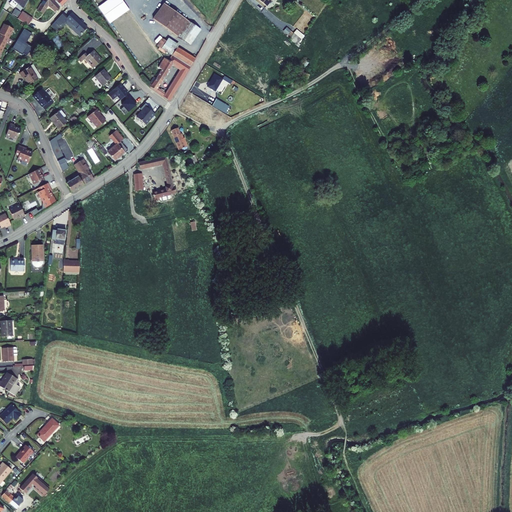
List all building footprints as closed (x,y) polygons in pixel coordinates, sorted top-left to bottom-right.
[(12,0),(22,9),(23,7),(26,0),(12,0)] [(58,7),(60,6),(52,0),(42,0),(37,9),(43,13),(48,5),(55,11),(58,7)] [(257,0),(256,1),(266,8),(272,0),(257,0)] [(191,43),(200,29),(165,3),(157,14),(153,20),(181,39),(183,36),(191,43)] [(15,19),(26,25),(30,19),(19,13),(15,19)] [(79,34),(87,26),(74,14),(67,22),(79,34)] [(0,27),(0,38),(5,42),(10,32),(0,27)] [(306,37),(296,29),(294,33),(286,27),(282,33),(299,46),(306,37)] [(189,45),(191,43),(183,36),(181,39),(189,45)] [(171,55),(168,52),(173,44),(177,46),(177,45),(162,37),(154,50),(164,57),(168,60),(171,55)] [(22,53),(26,55),(28,52),(31,49),(26,47),(27,46),(16,39),(10,49),(21,55),(22,53)] [(168,52),(171,55),(177,46),(173,44),(168,52)] [(171,55),(168,60),(164,57),(157,68),(161,70),(150,88),(171,100),(196,57),(177,45),(177,46),(171,55)] [(84,57),(93,66),(101,58),(93,49),(87,54),(85,51),(78,57),(81,60),(84,57)] [(22,59),(29,65),(35,58),(28,52),(26,55),(22,59)] [(17,78),(24,86),(33,80),(34,79),(36,78),(36,77),(35,76),(34,76),(26,66),(14,75),(16,79),(17,78)] [(97,78),(104,87),(114,81),(106,71),(97,78)] [(222,77),(214,72),(207,84),(215,89),(222,77)] [(122,91),(120,87),(107,96),(110,101),(112,101),(116,98),(119,102),(127,97),(124,93),(122,91)] [(28,97),(34,105),(42,97),(37,91),(28,97)] [(224,98),(218,95),(213,102),(220,106),(224,98)] [(34,105),(39,112),(48,105),(42,97),(34,105)] [(129,100),(121,105),(123,108),(119,111),(123,116),(136,107),(133,103),(132,104),(129,100)] [(148,110),(145,107),(139,112),(141,114),(135,120),(143,128),(153,118),(149,115),(147,114),(148,113),(146,112),(148,110)] [(97,115),(94,111),(84,119),(88,124),(89,124),(94,130),(102,124),(98,118),(98,119),(96,116),(97,115)] [(54,114),(45,120),(53,132),(63,125),(54,114)] [(3,137),(14,141),(18,131),(11,128),(12,126),(8,125),(3,137)] [(105,153),(112,162),(125,150),(118,142),(120,140),(111,129),(105,134),(114,145),(105,153)] [(172,132),(178,145),(186,141),(183,133),(181,134),(178,129),(172,132)] [(90,142),(102,156),(104,154),(92,140),(90,142)] [(178,145),(181,152),(191,147),(187,140),(186,141),(178,145)] [(53,152),(59,164),(66,160),(64,155),(71,152),(67,144),(53,152)] [(23,150),(16,147),(13,156),(16,158),(15,160),(26,164),(30,154),(23,151),(23,150)] [(191,168),(199,165),(195,156),(187,158),(191,168)] [(163,166),(165,178),(169,178),(171,178),(167,158),(141,164),(142,171),(163,166)] [(67,183),(72,193),(95,178),(83,159),(77,163),(83,172),(67,183)] [(59,164),(62,169),(69,166),(66,160),(59,164)] [(32,186),(42,181),(38,174),(40,173),(38,170),(27,176),(32,186)] [(136,193),(144,192),(142,175),(134,175),(136,193)] [(160,201),(173,198),(169,178),(165,178),(167,193),(153,196),(154,204),(160,202),(160,201)] [(52,199),(51,199),(48,192),(49,191),(46,185),(37,189),(39,192),(36,194),(41,204),(40,208),(41,211),(54,203),(52,199)] [(23,217),(23,216),(17,205),(7,211),(12,221),(19,217),(20,219),(23,217)] [(6,227),(9,225),(3,214),(0,215),(0,228),(5,226),(6,227)] [(54,230),(51,253),(54,253),(56,243),(65,245),(67,230),(58,229),(58,231),(54,230)] [(34,244),(33,260),(43,260),(44,245),(34,244)] [(65,257),(64,270),(80,271),(80,260),(69,259),(69,257),(65,257)] [(12,258),(12,269),(25,269),(25,258),(12,258)] [(0,321),(0,323),(1,336),(11,335),(10,321),(0,321)] [(1,353),(2,361),(12,360),(11,347),(2,348),(2,353),(1,353)] [(7,366),(8,374),(16,379),(26,364),(7,366)] [(0,387),(13,395),(18,387),(13,384),(16,379),(8,374),(2,383),(0,381),(0,387)] [(13,420),(15,422),(21,415),(12,407),(1,419),(8,425),(13,420)] [(40,434),(46,440),(60,426),(54,420),(40,434)] [(18,457),(25,463),(36,452),(29,445),(18,457)] [(0,469),(0,481),(2,483),(15,469),(5,460),(2,464),(4,465),(0,469)] [(22,485),(28,490),(34,484),(33,483),(35,480),(38,483),(36,484),(46,492),(51,485),(36,471),(22,485)] [(5,493),(19,506),(26,497),(21,492),(17,496),(9,489),(5,493)]
